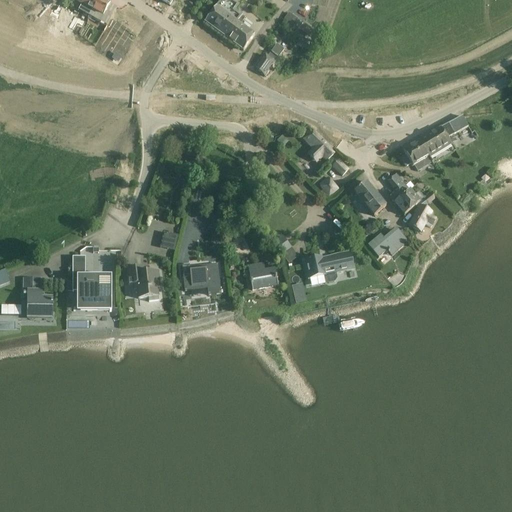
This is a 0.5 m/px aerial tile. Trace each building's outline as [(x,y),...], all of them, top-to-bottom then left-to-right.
[(97,0),(84,0),(81,5),(87,8),(84,14),(88,16),(92,10),(92,11),(97,0)] [(109,3),(104,0),(97,0),(92,11),(102,16),(109,3)] [(220,0),(204,22),(225,38),(241,17),(242,15),(235,10),(239,6),(231,0),(220,0)] [(57,7),(53,13),(58,15),(62,9),(57,7)] [(309,37),(313,31),(303,24),(302,25),(297,21),(297,20),(288,14),(284,20),(309,37)] [(86,22),(75,17),(68,28),(74,31),(78,25),(83,27),(86,22)] [(241,17),(225,38),(243,51),(254,36),(240,25),(244,19),(241,17)] [(93,37),(99,40),(104,31),(98,28),(93,37)] [(267,58),(264,56),(254,69),(265,78),(284,51),(276,46),(267,58)] [(419,142),(418,143),(432,166),(433,165),(455,152),(448,139),(468,128),(462,117),(442,128),(440,129),(419,142)] [(319,157),(325,163),(334,154),(313,133),(311,135),(308,131),(301,138),(312,148),(306,155),(314,162),(319,157)] [(403,152),(405,156),(410,164),(412,167),(413,166),(417,172),(431,164),(418,143),(403,152)] [(410,164),(405,156),(400,159),(405,167),(410,164)] [(349,171),(339,161),(331,168),(342,178),(349,171)] [(394,204),(410,191),(396,175),(387,183),(395,193),(389,198),(394,204)] [(318,185),(329,199),(339,190),(328,176),(318,185)] [(374,216),(386,207),(366,183),(354,193),(374,216)] [(404,216),(421,203),(410,191),(394,204),(404,216)] [(436,200),(431,195),(424,200),(428,206),(436,200)] [(432,227),(436,220),(430,217),(432,214),(420,207),(409,227),(421,233),(424,227),(430,230),(432,227)] [(402,245),(406,241),(398,231),(389,239),(387,237),(383,240),(380,236),(368,247),(378,259),(387,251),(388,253),(389,253),(392,257),(403,247),(402,245)] [(160,249),(175,252),(178,237),(163,233),(160,249)] [(274,242),(282,252),(287,248),(283,243),(287,241),(283,235),(274,242)] [(335,272),(346,269),(352,268),(350,254),(326,259),(326,260),(321,262),(320,258),(305,262),(307,271),(309,270),(311,279),(324,277),(325,282),(328,284),(334,283),(337,279),(335,272)] [(182,267),(182,269),(184,292),(207,289),(208,296),(221,295),(218,265),(190,268),(189,266),(182,267)] [(265,272),(263,265),(248,268),(252,291),(278,286),(275,270),(265,272)] [(158,272),(149,273),(149,270),(144,271),(143,268),(126,270),(128,285),(133,285),(134,291),(137,290),(138,300),(148,299),(149,303),(158,302),(157,288),(159,288),(158,272)] [(0,273),(0,287),(10,283),(5,271),(0,273)] [(23,298),(27,298),(27,312),(52,313),(52,299),(40,299),(40,292),(36,292),(36,280),(24,280),(23,298)] [(99,291),(99,281),(80,281),(80,313),(111,313),(111,291),(99,291)] [(292,286),(294,305),(306,304),(303,285),(292,286)] [(20,307),(2,307),(2,316),(20,316),(20,307)]
